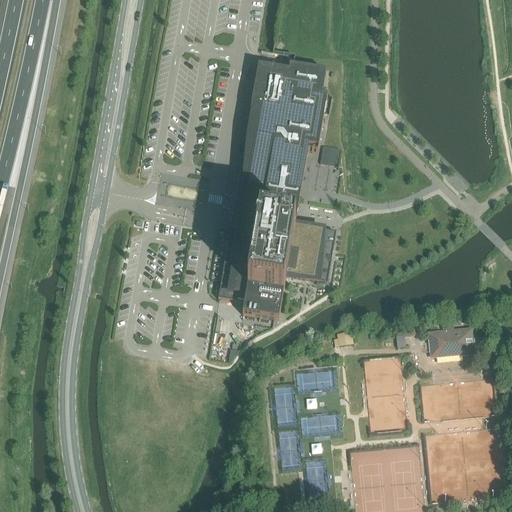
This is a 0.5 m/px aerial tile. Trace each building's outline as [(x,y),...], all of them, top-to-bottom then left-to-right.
[(221,283),(218,301),(245,305),(243,317),(279,323),(287,278),(328,285),(336,234),(295,227),(296,223),(297,218),(297,216),(298,211),(299,209),(299,204),(300,204),(300,200),(304,175),(308,153),(309,149),(318,150),(319,150),(328,98),(322,97),(324,88),(326,73),(294,68),(293,68),(290,67),(289,73),(259,68),(258,67),(245,146),(243,156),(237,190),(237,193),(235,202),(233,216),(230,233),(221,283)] [(339,251),(337,258),(343,259),(345,252),(339,251)] [(431,360),(475,356),(472,330),(454,332),(453,326),(442,327),(443,333),(428,334),(431,360)] [(308,342),(311,354),(342,345),(339,333),(308,342)] [(238,352),(231,351),(229,363),(231,363),(238,352)] [(486,423),(485,434),(498,435),(499,424),(486,423)]
